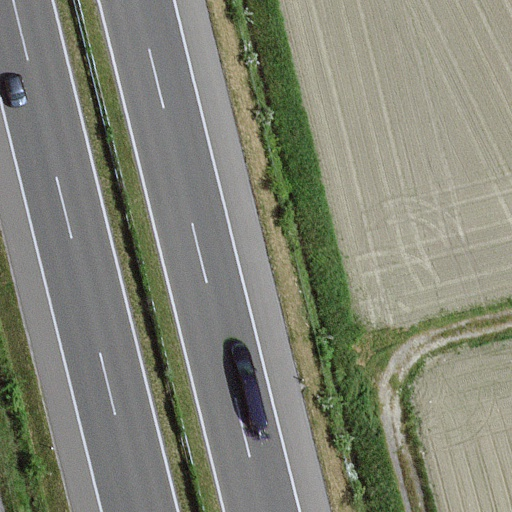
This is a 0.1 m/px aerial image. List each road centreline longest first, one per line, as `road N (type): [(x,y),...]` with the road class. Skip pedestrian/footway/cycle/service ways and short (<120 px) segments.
road 1 (motorway): [(13,0),(139,511)]
road 2 (motorway): [(263,511),(138,0)]
road 3 (track): [(511,315),(426,337),(403,348),(390,369),(388,418),(411,511)]
